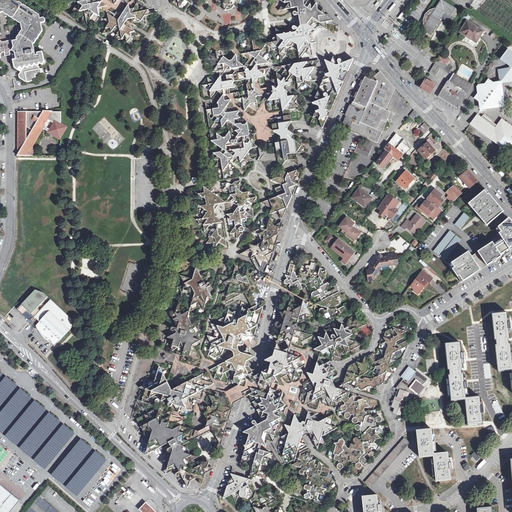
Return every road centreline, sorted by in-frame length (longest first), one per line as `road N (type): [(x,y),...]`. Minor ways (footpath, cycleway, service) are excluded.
road 1 (residential): [(86,411),(116,374),(142,311),(160,301),(169,142)]
road 2 (residential): [(425,320),(385,391),(387,447),(330,511)]
road 3 (tertiary): [(511,201),(364,38)]
road 4 (unclassified): [(364,38),(290,232)]
road 5 (unclassified): [(0,258),(8,231),(10,115),(0,87)]
road 6 (unclassified): [(290,232),(260,358)]
road 7 (residential): [(378,318),(290,232)]
road 8 (residential): [(511,439),(473,480),(414,511)]
road 9 (secondary): [(0,326),(86,411)]
